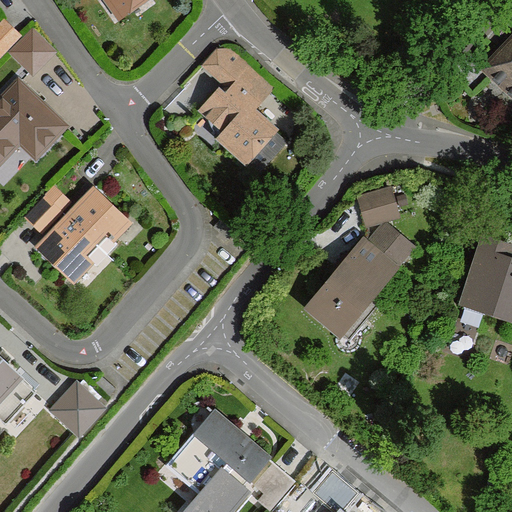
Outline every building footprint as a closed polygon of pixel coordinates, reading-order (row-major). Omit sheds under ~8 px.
[(121,0),(128,9),(140,0),(121,0)] [(4,19),(0,23),(0,56),(21,36),(4,19)] [(57,50),(35,28),(10,52),(33,75),(57,50)] [(511,35),(480,68),(511,99),(511,35)] [(216,137),(248,165),(279,130),(254,111),(276,89),(234,52),(216,52),(203,69),(222,84),(202,109),(224,129),(216,137)] [(16,82),(0,97),(0,163),(16,147),(35,163),(67,131),(16,82)] [(368,237),(306,307),(339,336),(416,249),(390,226),(404,221),(391,184),(354,196),(368,237)] [(45,234),(34,246),(74,283),(130,223),(92,188),(76,206),(57,188),(28,219),(45,234)] [(511,243),(482,234),(460,307),(511,322),(511,243)] [(0,403),(22,379),(24,378),(0,355),(0,403)] [(37,393),(22,379),(0,403),(0,418),(7,425),(37,393)] [(104,409),(78,384),(54,410),(80,434),(104,409)] [(272,454),(215,406),(193,431),(196,434),(170,464),(200,488),(220,464),(244,485),(272,454)] [(297,481),(274,461),(254,484),(264,493),(258,499),(271,510),(297,481)] [(200,488),(179,511),(232,511),(251,491),(244,485),(220,464),(200,488)]
